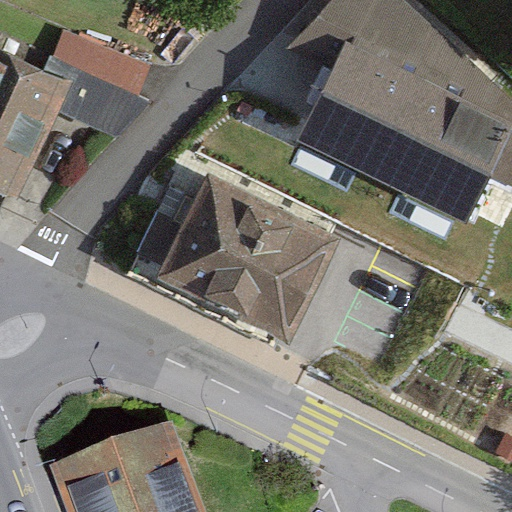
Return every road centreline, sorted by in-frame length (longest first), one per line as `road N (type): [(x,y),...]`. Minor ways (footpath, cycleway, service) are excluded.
road 1 (residential): [(480,511),(130,342),(84,324),(38,322)]
road 2 (residential): [(38,322),(51,265),(85,212),(163,112),(270,0)]
